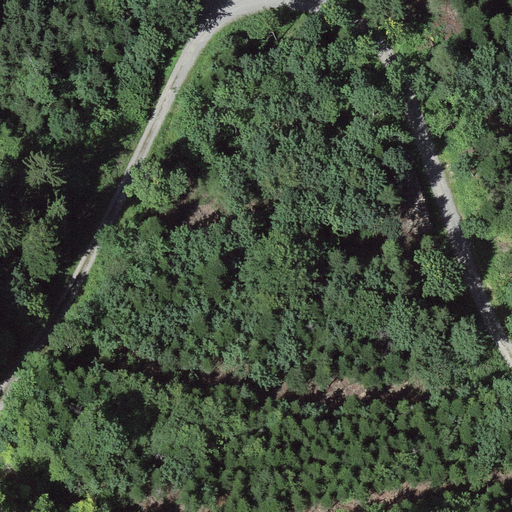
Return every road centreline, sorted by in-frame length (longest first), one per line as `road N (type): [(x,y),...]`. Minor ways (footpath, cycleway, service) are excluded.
road 1 (track): [(220,0),(110,235),(0,425)]
road 2 (track): [(511,366),(478,317),(419,134),(365,44),(251,0)]
